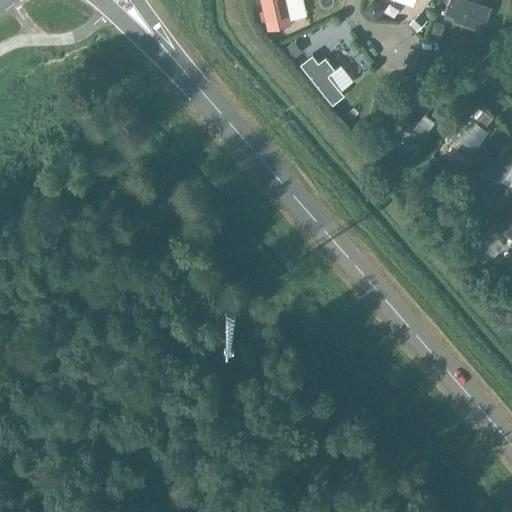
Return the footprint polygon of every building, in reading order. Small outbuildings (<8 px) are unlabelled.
[(262,0),(268,22),(282,18),(285,14),(283,6),(280,5),(279,0),(262,0)] [(284,0),(287,18),(304,16),(302,0),(284,0)] [(448,7),(444,16),(463,23),(466,13),(487,20),(491,7),(471,0),(448,0),(447,6),(448,7)] [(302,69),(335,111),(347,102),(330,80),(336,75),(327,64),(321,68),(314,60),(302,69)] [(423,110),(433,95),(423,89),(413,104),(423,110)] [(466,100),(449,137),(465,144),(481,107),(466,100)] [(342,116),(361,135),(371,126),(351,106),(342,116)] [(401,109),(391,120),(390,121),(389,121),(369,141),(398,169),(418,149),(419,148),(430,137),(401,109)] [(507,183),(511,173),(511,142),(505,139),(487,172),(507,183)] [(478,173),(469,182),(480,193),(489,184),(478,173)] [(511,238),(511,221),(510,220),(502,231),(511,238)]
